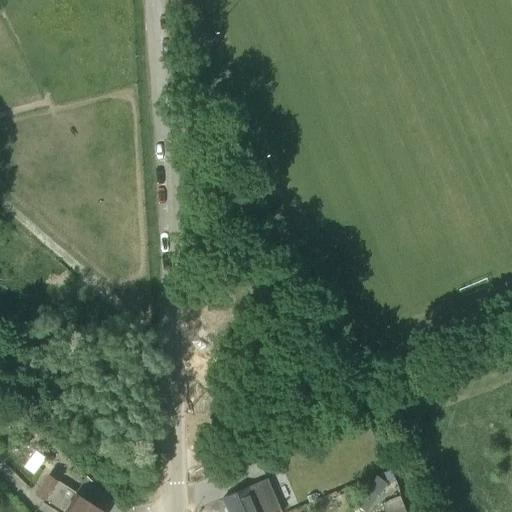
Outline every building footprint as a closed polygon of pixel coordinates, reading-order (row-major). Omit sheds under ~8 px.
[(0,402),(0,415),(19,430),(25,422),(0,402)] [(44,485),(36,498),(57,511),(105,511),(112,502),(86,477),(67,505),(57,498),(61,491),(52,486),(50,489),(44,485)] [(223,498),(228,511),(258,511),(253,499),(261,496),(255,483),(223,498)] [(313,494),(306,497),(309,502),(316,499),(313,494)] [(405,511),(404,507),(400,496),(381,503),(384,511),(405,511)]
